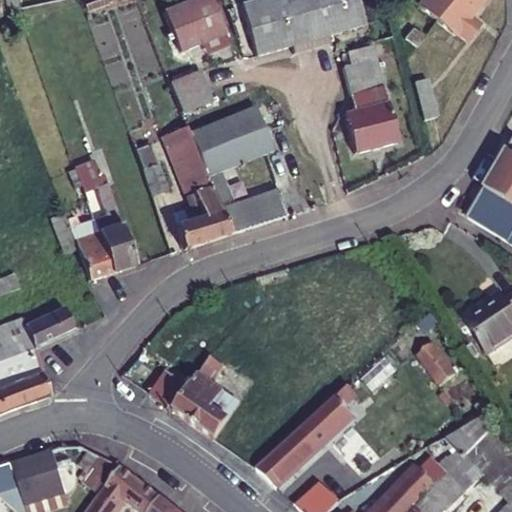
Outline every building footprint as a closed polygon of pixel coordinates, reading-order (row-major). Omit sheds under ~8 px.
[(192,0),(165,10),(172,29),(181,52),(227,34),(213,0),(192,0)] [(299,0),(262,0),(258,1),(276,50),(292,46),(294,54),(313,49),(299,0)] [(356,0),(299,0),(313,49),(330,44),(328,36),(364,27),(356,0)] [(412,0),(437,20),(452,0),(412,0)] [(452,0),(437,20),(479,55),(494,35),(471,17),(483,0),(452,0)] [(276,50),(258,1),(243,5),(256,56),(276,50)] [(181,52),(172,29),(165,33),(175,54),(181,52)] [(440,46),(426,34),(413,49),(427,62),(440,46)] [(351,67),(377,60),(374,47),(348,54),(351,67)] [(380,74),(377,60),(351,67),(343,69),(347,82),(380,74)] [(171,84),(176,98),(207,86),(202,72),(171,84)] [(384,89),(380,74),(347,82),(351,98),(384,89)] [(212,100),(207,86),(176,98),(182,112),(212,100)] [(388,103),(384,89),(351,98),(354,112),(388,103)] [(398,142),(388,103),(354,112),(344,114),(354,153),(398,142)] [(256,107),(190,133),(207,176),(218,172),(273,150),(256,107)] [(230,234),(220,209),(207,176),(190,133),(188,128),(174,134),(199,207),(186,213),(189,223),(177,228),(184,249),(230,234)] [(511,139),(503,156),(483,190),(471,211),(465,221),(511,247),(511,139)] [(146,178),(155,204),(170,199),(161,172),(146,178)] [(230,205),(218,172),(207,176),(220,209),(230,205)] [(230,234),(286,217),(278,190),(230,205),(220,209),(230,234)] [(114,272),(139,264),(115,201),(108,204),(111,214),(95,220),(114,272)] [(68,248),(81,244),(71,219),(68,210),(55,215),(68,248)] [(71,219),(81,244),(95,278),(114,272),(95,220),(82,226),(77,216),(71,219)] [(29,282),(24,269),(0,276),(0,290),(1,293),(29,282)] [(484,357),(511,338),(511,314),(504,302),(499,295),(461,320),(484,357)] [(32,350),(73,331),(64,307),(22,323),(32,350)] [(50,396),(41,373),(0,386),(0,365),(32,350),(22,323),(20,316),(0,323),(0,413),(15,408),(50,396)] [(449,351),(446,346),(429,355),(448,389),(465,380),(449,351)] [(0,386),(41,373),(32,350),(0,365),(0,386)] [(149,394),(215,440),(230,417),(232,408),(220,399),(225,392),(215,385),(226,368),(213,358),(191,389),(166,372),(149,394)] [(375,368),(327,410),(257,471),(277,490),(390,390),(379,377),(381,375),(375,368)] [(478,426),(453,440),(459,451),(442,470),(435,464),(425,475),(422,473),(393,502),(390,498),(386,502),(389,506),(382,511),(416,511),(489,443),(478,426)] [(511,495),(511,446),(500,431),(496,435),(489,443),(416,511),(448,511),(486,475),(506,500),(511,495)] [(40,457),(10,467),(18,490),(8,494),(15,511),(55,497),(40,457)] [(95,492),(114,466),(101,459),(83,483),(95,492)] [(18,490),(10,467),(0,470),(0,497),(8,494),(18,490)] [(172,511),(119,468),(86,511),(119,511),(124,506),(131,511),(172,511)] [(334,511),(345,502),(329,486),(301,511),(334,511)]
